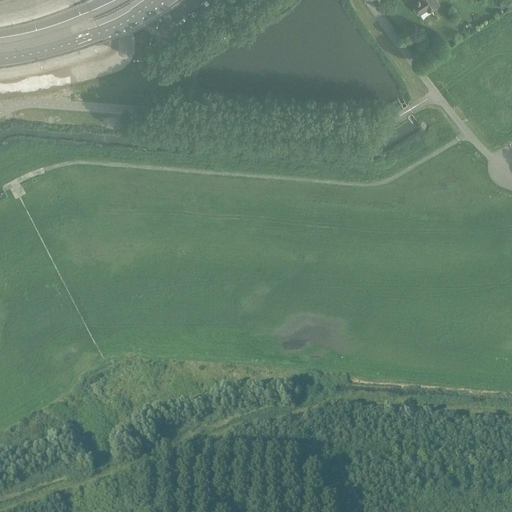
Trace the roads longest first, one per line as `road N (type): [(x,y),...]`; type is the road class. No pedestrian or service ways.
road 1 (unclassified): [(511,175),(467,134),(369,0)]
road 2 (secondary): [(0,60),(85,39),(153,0)]
